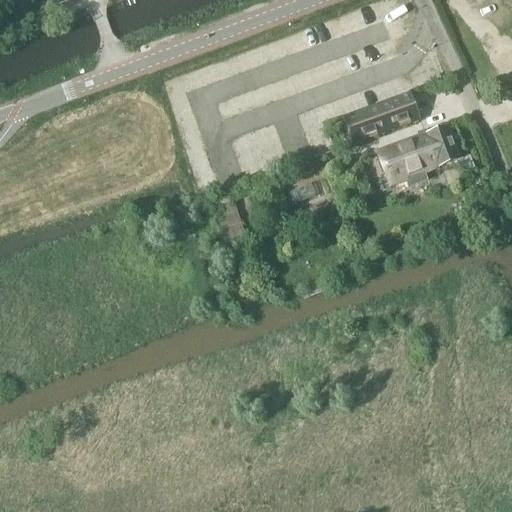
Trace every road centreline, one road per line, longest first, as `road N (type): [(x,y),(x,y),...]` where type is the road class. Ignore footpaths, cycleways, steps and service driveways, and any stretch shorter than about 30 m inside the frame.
road 1 (tertiary): [(312,0),(0,116)]
road 2 (unclassified): [(511,187),(423,0)]
